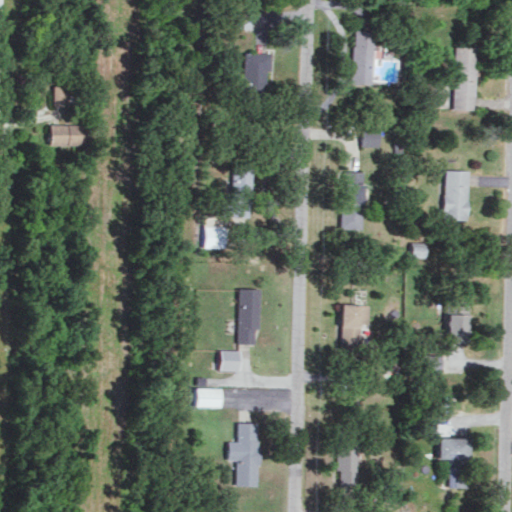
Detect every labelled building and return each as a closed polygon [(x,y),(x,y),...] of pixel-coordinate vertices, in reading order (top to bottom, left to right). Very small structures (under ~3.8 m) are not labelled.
[(248,10),(232,11),(232,27),(248,26),(248,10)] [(350,81),(371,82),(372,29),(352,28),(350,81)] [(476,45),(454,45),(453,107),(474,108),(476,45)] [(269,52),(244,51),(243,90),(264,90),(264,70),(268,70),(269,52)] [(51,103),(67,104),(68,84),(52,84),(51,103)] [(90,143),(90,123),(48,122),(48,142),(90,143)] [(360,144),(378,145),(379,127),(361,126),(360,144)] [(251,163),(231,162),(230,202),(221,201),(221,215),(249,216),(251,163)] [(465,169),(443,168),(442,218),(465,218),(465,169)] [(340,227),(361,227),(362,170),(341,169),(340,227)] [(223,213),(202,213),(201,246),(222,246),(223,213)] [(422,242),(409,241),(408,255),(422,256),(422,242)] [(258,287),(236,287),(235,342),(253,342),(253,326),(257,326),(258,287)] [(444,341),(464,341),(463,299),(443,299),(444,341)] [(338,352),(357,352),(357,322),(366,322),(366,303),(339,303),(338,352)] [(217,369),(237,369),(237,349),(218,348),(217,369)] [(217,405),(217,387),(192,386),(192,405),(217,405)] [(255,484),(256,421),(235,421),(235,441),(225,440),(225,459),(234,460),(233,484),(255,484)] [(355,483),(356,428),(335,428),(334,469),(337,469),(337,483),(355,483)] [(466,435),(435,435),(435,456),(446,456),(445,485),(465,486),(466,435)]
